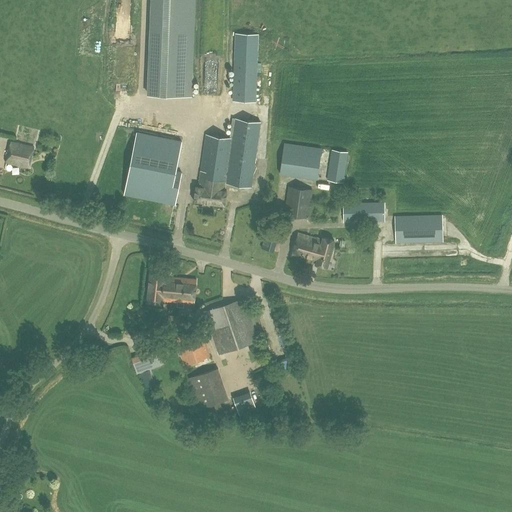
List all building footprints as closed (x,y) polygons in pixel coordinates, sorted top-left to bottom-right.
[(189,96),(193,0),(153,0),(149,94),(189,96)] [(233,100),(255,101),(258,34),(236,33),(233,100)] [(261,121),(232,117),(230,137),(226,182),(252,186),(261,121)] [(140,196),(175,204),(182,172),(176,171),(182,141),(137,131),(124,192),(140,196)] [(196,186),(194,200),(225,205),(227,190),(225,190),(226,182),(230,137),(206,134),(199,186),(196,186)] [(29,168),(33,147),(11,142),(6,162),(29,168)] [(284,143),(280,173),(317,178),(321,148),(284,143)] [(343,181),(347,151),(332,149),(328,179),(343,181)] [(308,217),(312,190),(288,186),(284,214),(308,217)] [(344,221),(384,220),(384,202),(343,203),(344,221)] [(396,242),(442,241),(442,215),(395,216),(396,242)] [(261,247),(273,251),(279,231),(267,227),(261,247)] [(315,237),(298,232),(291,256),(309,261),(315,237)] [(315,237),(309,261),(315,263),(315,264),(326,267),(334,239),(323,236),(322,239),(315,237)] [(165,269),(151,268),(147,302),(161,303),(162,300),(169,301),(173,277),(164,276),(165,269)] [(196,279),(173,277),(170,301),(194,304),(196,279)] [(243,298),(204,311),(219,354),(257,340),(243,298)] [(185,364),(209,356),(200,327),(175,336),(185,364)] [(132,358),(137,372),(161,364),(156,350),(132,358)] [(199,408),(224,400),(213,369),(188,377),(199,408)]
